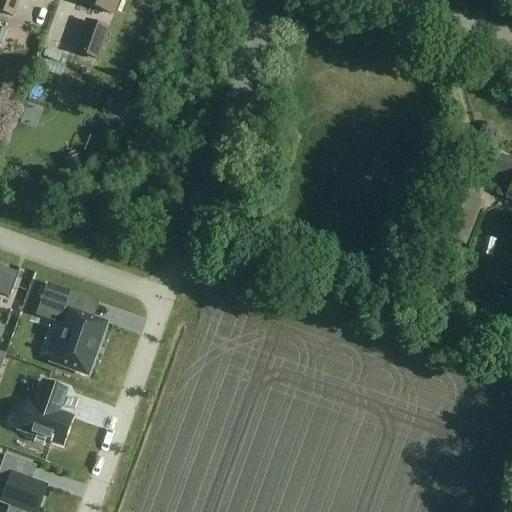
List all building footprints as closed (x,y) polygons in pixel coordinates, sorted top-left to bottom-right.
[(0,0),(0,13),(13,19),(20,0),(0,0)] [(77,0),(76,2),(114,16),(119,0),(77,0)] [(98,62),(109,29),(85,21),(74,53),(98,62)] [(253,124),(248,136),(255,139),(268,143),(273,131),(260,126),(253,124)] [(396,185),(405,161),(377,151),(369,175),(396,185)] [(511,201),(511,162),(501,158),(496,171),(511,177),(511,185),(507,199),(511,201)] [(466,246),(481,201),(451,191),(435,235),(466,246)] [(0,296),(9,300),(18,275),(0,268),(0,296)] [(66,326),(53,362),(88,375),(107,325),(95,321),(80,315),(87,298),(50,285),(38,316),(66,326)] [(30,404),(20,433),(63,448),(73,419),(58,414),(61,407),(62,407),(67,392),(43,384),(36,406),(30,404)] [(2,502),(31,511),(38,511),(48,484),(12,471),(17,458),(6,454),(0,469),(0,479),(8,482),(2,502)]
